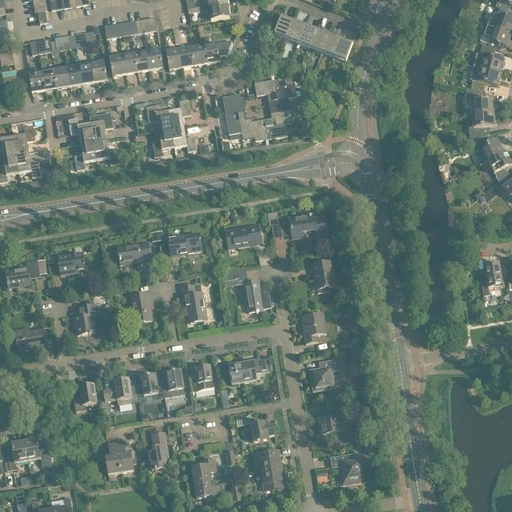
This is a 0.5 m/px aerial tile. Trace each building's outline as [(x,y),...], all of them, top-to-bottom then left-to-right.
[(49,0),(52,12),(57,11),(55,0),(49,0)] [(55,0),(57,11),(64,10),(62,0),(55,0)] [(62,0),(64,10),(71,9),(69,0),(62,0)] [(227,0),(207,0),(209,9),(228,6),(227,0)] [(498,2),(496,8),(500,10),(508,13),(510,7),(511,7),(511,0),(502,0),(501,3),(498,2)] [(211,22),(230,19),(228,6),(209,9),(211,22)] [(492,20),(491,19),(488,26),(511,36),(511,34),(511,20),(510,20),(511,15),(511,14),(508,13),(500,10),(498,15),(495,14),(492,20)] [(48,25),(46,12),(38,14),(40,26),(48,25)] [(282,15),(275,36),(287,41),(295,20),(282,15)] [(157,32),(155,19),(148,20),(150,33),(157,32)] [(142,21),(144,34),(150,33),(148,20),(142,21)] [(299,45),(307,24),(295,20),(287,41),(299,45)] [(135,22),(137,35),(144,34),(142,21),(135,22)] [(126,37),(124,24),(117,25),(119,38),(126,37)] [(311,50),(319,29),(307,24),(299,45),(311,50)] [(111,26),(113,39),(119,38),(117,25),(111,26)] [(511,47),(511,43),(509,42),(511,36),(488,26),(485,35),(482,36),(481,37),(480,38),(480,41),(480,42),(481,43),(489,46),(488,48),(495,51),(500,53),(502,47),(511,50),(511,47)] [(8,27),(0,27),(0,35),(9,34),(8,27)] [(322,54),(330,33),(319,29),(311,50),(322,54)] [(96,46),(94,33),(86,34),(89,47),(96,46)] [(334,59),(342,38),(330,33),(322,54),(334,59)] [(80,36),(82,48),(89,47),(86,34),(80,36)] [(71,50),(69,37),(61,39),(64,51),(71,50)] [(346,63),(354,42),(342,38),(334,59),(346,63)] [(55,40),(57,52),(64,51),(61,39),(55,40)] [(44,41),(37,43),(39,55),(46,54),(52,53),(50,40),(44,41)] [(220,63),(219,57),(228,56),(233,41),(204,46),(207,65),(220,63)] [(30,44),(32,57),(39,55),(37,43),(30,44)] [(192,48),(195,67),(207,65),(204,46),(192,48)] [(483,46),(479,55),(477,54),(474,67),(499,74),(501,67),(503,67),(505,61),(492,58),(495,51),(488,48),(483,46)] [(180,50),(183,69),(195,67),(192,48),(180,50)] [(164,69),(160,50),(147,53),(150,71),(164,69)] [(166,53),(170,71),(183,69),(180,50),(166,53)] [(12,51),(0,53),(0,58),(0,61),(13,59),(12,51)] [(135,55),(139,73),(150,71),(147,53),(135,55)] [(123,57),(126,76),(139,73),(135,55),(123,57)] [(110,59),(113,78),(126,76),(123,57),(110,59)] [(1,67),(14,65),(13,59),(0,61),(1,67)] [(108,82),(105,63),(92,65),(95,84),(108,82)] [(79,67),(83,86),(95,84),(92,65),(79,67)] [(67,69),(70,88),(83,86),(79,67),(67,69)] [(498,88),(500,81),(497,81),(499,74),(474,67),(470,81),(473,82),(471,91),(483,92),(484,92),(485,85),(498,88)] [(54,71),(57,90),(70,88),(67,69),(54,71)] [(42,73),(45,92),(57,90),(54,71),(42,73)] [(29,75),(32,94),(45,92),(42,73),(29,75)] [(16,76),(3,78),(4,85),(17,83),(16,76)] [(276,88),(275,81),(255,84),(257,97),(269,95),(270,102),(277,101),(276,95),(275,88),(276,88)] [(6,92),(18,90),(17,83),(4,85),(6,92)] [(297,98),(295,85),(276,88),(275,88),(276,95),(277,101),(289,99),(297,98)] [(483,92),(471,91),(467,90),(468,102),(472,102),(473,115),(494,114),(493,100),(483,101),(483,92)] [(270,102),(269,102),(271,115),(291,112),(289,99),(277,101),(270,102)] [(244,114),(246,114),(244,101),(224,104),(226,117),(238,115),(244,114)] [(183,118),(191,117),(189,103),(180,104),(181,111),(169,112),(172,131),(184,129),(183,118)] [(168,106),(146,110),(148,124),(157,122),(159,133),(172,131),(169,112),(168,106)] [(286,125),(293,124),(291,112),(271,115),(272,121),(271,121),(273,127),(286,125)] [(241,134),(239,121),(245,121),(244,114),(238,115),(226,117),(229,136),(230,136),(231,138),(231,139),(232,139),(232,140),(233,140),(234,140),(234,141),(242,139),(241,134)] [(490,129),(490,128),(495,128),(494,114),(473,115),(474,128),(470,129),(470,142),(471,142),(483,138),(484,138),(483,131),(490,129)] [(105,131),(114,130),(111,115),(90,119),(91,126),(94,144),(107,142),(105,131)] [(243,141),(255,139),(252,123),(253,123),(252,119),(245,121),(239,121),(241,134),(242,139),(243,141)] [(78,121),(69,122),(71,136),(79,135),(81,146),(94,144),(91,126),(79,128),(78,121)] [(266,122),(265,121),(253,123),(252,123),(255,139),(255,143),(268,141),(266,128),(265,122),(266,122)] [(288,138),(286,125),(273,127),(271,121),(266,122),(265,122),(266,128),(268,141),(288,138)] [(24,129),(25,136),(13,138),(16,157),(29,155),(27,144),(36,142),(33,128),(24,129)] [(187,148),(188,154),(197,153),(194,138),(186,140),(184,129),(172,131),(175,150),(187,148)] [(152,145),(155,160),(164,158),(162,152),(175,150),(172,131),(159,133),(160,144),(152,145)] [(0,136),(0,148),(1,148),(3,159),(16,157),(13,138),(1,140),(0,136)] [(504,154),(503,154),(497,141),(487,146),(483,138),(471,142),(475,149),(478,147),(486,163),(489,162),(504,154)] [(109,160),(110,167),(119,165),(117,151),(109,152),(107,142),(94,144),(97,162),(109,160)] [(83,157),(75,158),(77,172),(86,171),(85,164),(97,162),(94,144),(81,146),(83,157)] [(209,148),(200,149),(201,156),(210,154),(209,148)] [(511,164),(506,153),(503,154),(504,154),(489,162),(494,172),(493,172),(494,175),(495,175),(497,178),(496,178),(500,183),(506,178),(509,176),(506,169),(511,165),(511,164)] [(39,164),(31,165),(29,155),(16,157),(19,175),(31,173),(32,179),(42,178),(39,164)] [(0,184),(8,183),(7,177),(19,175),(16,157),(3,159),(5,169),(0,170),(0,184)] [(511,181),(510,183),(506,178),(500,183),(496,186),(500,191),(502,190),(510,200),(511,198),(511,181)] [(323,218),(314,220),(313,216),(289,221),(290,224),(279,226),(281,238),(292,236),(293,240),(302,238),(301,233),(315,231),(316,236),(326,234),(323,218)] [(492,223),(485,219),(483,225),(490,228),(492,223)] [(225,231),(228,251),(229,251),(229,249),(237,248),(238,250),(250,247),(250,244),(254,243),(254,245),(262,244),(259,226),(225,231)] [(168,241),(171,257),(202,252),(200,236),(168,241)] [(151,259),(148,246),(138,247),(138,246),(118,249),(121,267),(121,266),(121,265),(140,262),(140,261),(151,259)] [(67,276),(78,274),(78,272),(86,270),(83,254),(67,257),(58,259),(61,276),(67,276)] [(30,280),(40,278),(47,277),(44,261),(27,264),(27,268),(6,271),(9,289),(31,286),(30,280)] [(335,288),(332,270),(331,263),(313,265),(318,294),(329,293),(328,289),(335,288)] [(489,289),(503,287),(499,264),(492,265),(492,268),(485,269),(487,281),(481,282),(483,298),(490,297),(489,289)] [(234,271),(222,273),(224,283),(235,281),(234,271)] [(217,275),(208,276),(209,282),(212,282),(213,285),(219,284),(217,275)] [(247,279),(235,281),(236,286),(244,285),(249,314),(257,313),(257,314),(259,314),(259,312),(264,312),(264,311),(272,309),(269,293),(261,294),(259,282),(248,284),(247,279)] [(194,287),(181,289),(184,306),(185,306),(185,305),(187,305),(190,325),(207,322),(201,286),(194,287)] [(136,325),(153,322),(150,303),(152,302),(152,303),(153,303),(151,294),(131,297),(136,325)] [(97,314),(97,311),(96,306),(78,309),(80,318),(74,319),(75,324),(76,324),(78,337),(95,334),(94,326),(92,315),(97,314)] [(324,314),(313,316),(303,318),(305,329),(303,330),(306,346),(320,343),(319,337),(327,336),(324,314)] [(47,349),(44,331),(16,336),(19,352),(34,350),(34,352),(47,349)] [(247,365),(241,365),(245,385),(257,383),(256,375),(262,374),(262,372),(267,371),(266,360),(261,361),(261,359),(246,361),(247,365)] [(338,360),(334,361),(319,364),(323,363),(324,370),(310,372),(314,393),(335,389),(333,379),(332,372),(339,371),(338,360)] [(225,380),(230,379),(232,387),(245,385),(241,365),(237,366),(236,363),(222,365),(225,380)] [(210,367),(196,369),(197,377),(188,379),(190,394),(214,390),(210,367)] [(167,379),(162,380),(165,399),(171,398),(185,396),(184,390),(181,372),(167,375),(167,379)] [(141,379),(144,397),(158,395),(159,400),(165,399),(162,380),(156,381),(156,377),(141,379)] [(107,391),(103,392),(105,403),(118,401),(119,407),(133,405),(132,402),(131,396),(129,381),(115,383),(116,388),(112,388),(107,389),(107,391)] [(86,407),(91,406),(97,405),(94,387),(80,389),(82,398),(74,400),(76,414),(87,412),(86,407)] [(345,431),(341,408),(329,410),(330,418),(318,420),(321,435),(338,432),(345,431)] [(250,426),(245,426),(245,427),(245,428),(246,428),(246,429),(246,430),(247,430),(247,431),(248,431),(249,432),(250,432),(251,432),(253,444),(269,441),(268,439),(277,437),(275,426),(266,427),(266,423),(250,425),(250,426)] [(154,453),(150,454),(150,458),(153,472),(166,470),(164,454),(168,453),(165,435),(157,436),(152,437),(154,453)] [(38,440),(25,442),(28,463),(41,461),(41,463),(42,468),(52,469),(53,469),(49,444),(44,444),(44,446),(39,447),(39,445),(38,440)] [(13,452),(7,453),(11,472),(17,471),(16,465),(28,463),(25,442),(12,444),(13,452)] [(134,472),(133,464),(137,464),(135,454),(127,455),(124,442),(116,444),(121,474),(134,472)] [(103,459),(104,469),(108,468),(109,476),(121,474),(116,444),(109,445),(111,458),(103,459)] [(233,444),(225,445),(228,467),(236,466),(233,444)] [(279,459),(278,451),(259,455),(262,474),(281,471),(279,459)] [(331,459),(333,468),(340,467),(343,485),(367,481),(363,457),(351,459),(351,455),(331,459)] [(210,475),(218,474),(216,462),(202,464),(202,465),(205,465),(206,468),(193,470),(195,485),(211,482),(210,475)] [(265,492),(285,489),(283,481),(282,482),(281,471),(262,474),(265,492)] [(220,487),(213,488),(211,482),(195,485),(198,499),(211,497),(212,501),(222,499),(220,487)] [(74,484),(65,485),(66,492),(75,491),(74,484)] [(232,490),(234,503),(242,501),(240,488),(232,490)] [(24,493),(16,495),(18,506),(26,505),(24,493)] [(71,511),(70,500),(64,501),(65,508),(52,510),(52,511),(71,511)]
